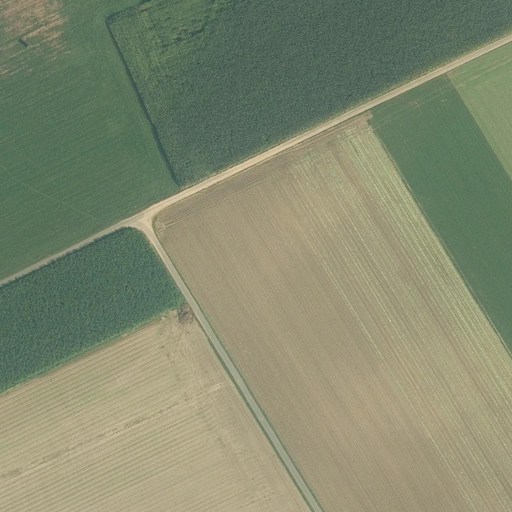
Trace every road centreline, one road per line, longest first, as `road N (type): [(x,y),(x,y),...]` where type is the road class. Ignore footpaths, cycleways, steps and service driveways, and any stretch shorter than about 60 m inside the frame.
road 1 (track): [(0,283),(511,37)]
road 2 (track): [(139,216),(318,511)]
